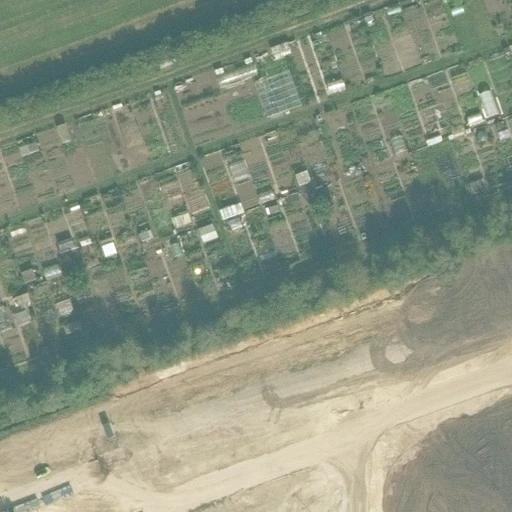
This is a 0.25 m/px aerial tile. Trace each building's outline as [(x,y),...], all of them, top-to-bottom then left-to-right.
[(369,14),(362,17),(365,25),(372,22),(369,14)] [(71,243),(58,248),(61,258),(74,253),(71,243)] [(511,292),(489,300),(503,338),(504,341),(511,338),(511,292)] [(489,300),(468,308),(481,346),(503,338),(489,300)] [(468,308),(446,316),(460,353),(461,357),(483,349),(481,346),(468,308)] [(446,316),(425,324),(439,361),(440,365),(461,357),(460,353),(446,316)] [(377,336),(371,317),(361,321),(368,339),(377,336)] [(425,324),(404,331),(418,369),(439,361),(425,324)] [(404,331),(381,339),(396,381),(419,372),(418,369),(404,331)] [(283,379),(261,387),(274,425),(293,418),(288,403),(306,396),(289,350),(275,356),(283,379)] [(230,372),(217,377),(233,422),(250,416),(256,431),(274,425),(261,387),(238,395),(230,372)] [(212,405),(189,413),(203,451),(222,444),(216,429),(233,422),(217,377),(203,382),(212,405)] [(139,431),(128,435),(142,473),(168,463),(163,448),(146,403),(145,398),(129,404),(139,431)] [(159,398),(146,403),(163,448),(179,442),(184,457),(203,451),(189,413),(167,421),(159,398)] [(486,416),(485,443),(511,443),(511,404),(494,404),(494,416),(486,416)] [(386,474),(386,483),(402,484),(402,477),(426,477),(427,438),(401,438),(401,450),(393,450),(393,474),(386,474)] [(427,438),(426,477),(464,478),(464,451),(452,451),(452,439),(427,438)] [(511,511),(511,495),(482,495),(482,511),(511,511)]
